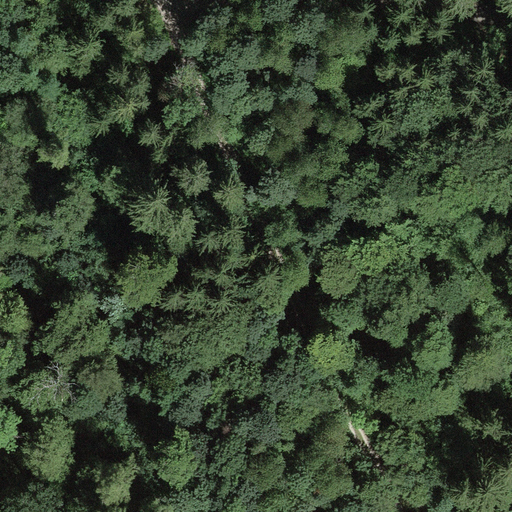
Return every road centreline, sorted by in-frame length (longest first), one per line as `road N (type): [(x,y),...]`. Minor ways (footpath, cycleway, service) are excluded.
road 1 (track): [(399,511),(248,216),(164,0)]
road 2 (track): [(368,0),(511,17)]
